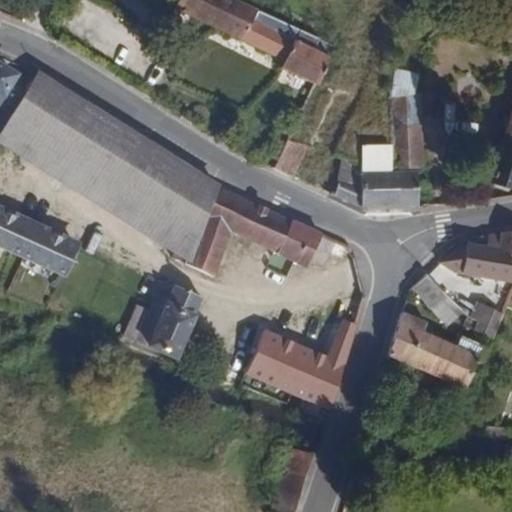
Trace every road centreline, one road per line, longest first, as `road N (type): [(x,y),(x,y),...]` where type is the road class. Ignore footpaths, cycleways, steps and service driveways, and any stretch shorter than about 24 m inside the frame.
road 1 (secondary): [(381,245),(223,166),(55,60),(0,35)]
road 2 (secondary): [(316,511),(389,285),(381,245)]
road 3 (secondary): [(381,245),(511,215)]
